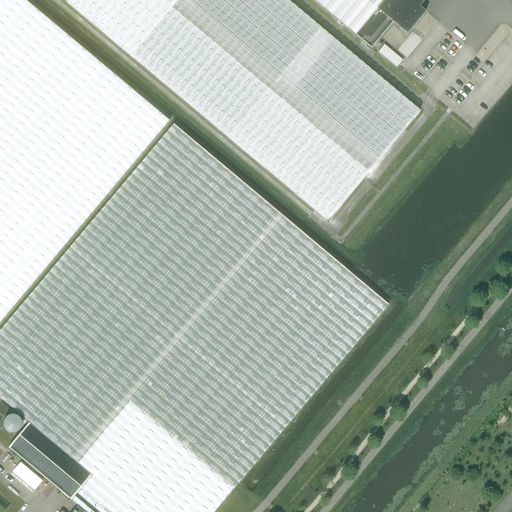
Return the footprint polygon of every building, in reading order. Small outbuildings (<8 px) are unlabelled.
[(0,0),(0,321),(164,126),(168,121),(162,115),(23,0),(0,0)] [(65,0),(328,219),(419,110),(286,0),(65,0)] [(424,0),(312,0),(370,48),(392,22),(406,34),(425,11),(419,6),(424,0)] [(377,52),(396,68),(402,60),(384,44),(377,52)] [(0,398),(29,422),(92,473),(71,499),(85,511),(107,511),(109,510),(110,511),(213,511),(387,305),(173,125),(0,330),(0,398)] [(18,417),(13,422),(21,428),(26,422),(18,417)] [(71,499),(92,473),(29,422),(8,447),(70,500),(71,499)] [(17,465),(12,472),(34,490),(42,481),(19,462),(17,465)]
